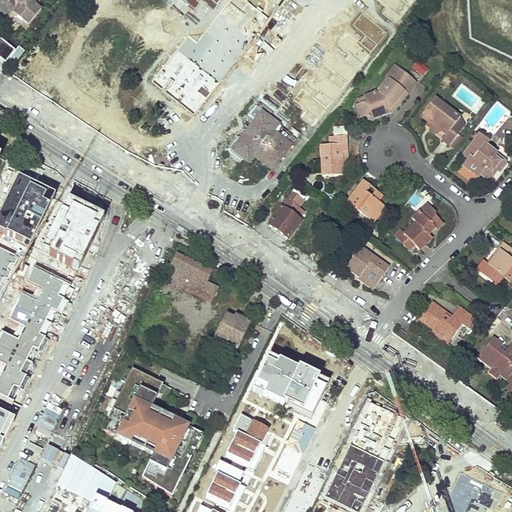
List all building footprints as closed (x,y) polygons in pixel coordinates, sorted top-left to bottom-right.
[(5,0),(7,1),(7,0),(15,0),(16,0),(21,0),(23,4),(17,5),(4,22),(14,31),(19,25),(23,20),(27,24),(40,8),(34,3),(33,0),(5,0)] [(240,0),(198,52),(189,44),(158,81),(193,110),(283,0),(240,0)] [(59,31),(69,19),(60,12),(51,23),(59,31)] [(23,20),(19,25),(23,29),(27,24),(23,20)] [(16,52),(0,38),(0,59),(6,64),(16,52)] [(85,45),(81,49),(96,64),(101,60),(85,45)] [(26,52),(20,47),(16,52),(6,64),(1,70),(7,75),(26,52)] [(106,97),(119,81),(84,55),(72,71),(106,97)] [(12,77),(36,92),(50,71),(25,56),(12,77)] [(411,70),(423,77),(428,67),(416,60),(411,70)] [(394,87),(403,76),(392,67),(383,78),(386,81),(378,91),(375,89),(372,92),(363,96),(365,101),(358,104),(355,106),(359,116),(365,115),(367,119),(383,113),(382,110),(385,106),(390,110),(403,94),(394,87)] [(403,94),(412,83),(403,76),(394,87),(403,94)] [(378,91),(386,81),(383,78),(375,89),(378,91)] [(114,101),(124,86),(119,83),(109,97),(114,101)] [(358,104),(365,101),(363,96),(356,99),(358,104)] [(450,129),(458,117),(432,98),(420,114),(423,117),(431,124),(428,127),(427,129),(434,134),(440,131),(445,134),(441,139),(449,145),(457,134),(450,129)] [(296,138),(261,111),(241,137),(233,148),(243,156),(249,160),(254,155),(272,169),(296,138)] [(431,124),(423,117),(423,124),(428,127),(431,124)] [(463,127),(458,117),(450,129),(457,134),(463,127)] [(344,127),(333,128),(334,136),(345,135),(344,127)] [(441,139),(445,134),(440,131),(434,134),(441,139)] [(486,140),(477,132),(471,141),(470,144),(468,145),(461,154),(467,158),(461,164),(476,176),(478,172),(483,177),(490,176),(492,173),(489,170),(492,167),(497,171),(502,164),(502,160),(499,160),(491,154),(494,151),(491,149),(483,143),(486,140)] [(237,135),(225,150),(240,161),(243,156),(233,148),(241,137),(237,135)] [(346,151),(345,136),(328,137),(328,145),(320,145),(322,176),(342,174),(342,163),(341,152),(346,151)] [(483,143),(491,149),(494,146),(486,140),(483,143)] [(103,219),(17,178),(0,215),(0,231),(79,268),(103,219)] [(373,221),(386,203),(380,198),(373,193),(368,189),(370,185),(363,180),(347,201),(373,221)] [(308,192),(296,185),(292,191),(303,199),(308,192)] [(380,198),(382,195),(376,189),(373,193),(380,198)] [(298,206),(303,199),(292,191),(276,214),(271,222),(269,224),(289,237),(301,220),(299,218),(293,214),(298,206)] [(425,203),(418,210),(420,213),(428,205),(425,203)] [(420,213),(418,210),(411,217),(415,221),(403,232),(405,234),(413,243),(418,248),(430,237),(427,234),(423,231),(430,223),(434,227),(435,228),(442,222),(433,214),(434,211),(428,205),(420,213)] [(299,218),(304,210),(298,206),(293,214),(299,218)] [(260,214),(271,222),(276,214),(265,207),(260,214)] [(363,231),(366,226),(359,221),(356,226),(363,231)] [(430,223),(423,231),(427,234),(434,227),(430,223)] [(403,232),(400,229),(394,235),(399,240),(405,234),(403,232)] [(413,243),(405,234),(399,240),(407,249),(413,243)] [(511,248),(502,241),(497,247),(499,249),(487,264),(483,260),(476,269),(496,285),(503,276),(509,282),(511,278),(511,248)] [(377,285),(389,267),(361,247),(346,267),(359,277),(362,273),(377,285)] [(0,289),(17,259),(0,249),(0,289)] [(177,254),(164,282),(175,286),(175,285),(211,302),(218,288),(207,282),(212,271),(177,254)] [(71,284),(33,266),(24,283),(40,291),(36,299),(23,293),(9,321),(25,329),(20,340),(3,332),(0,338),(0,366),(5,369),(0,378),(0,397),(13,403),(71,284)] [(373,289),(377,285),(362,273),(359,277),(358,278),(373,289)] [(468,329),(475,319),(458,306),(450,316),(430,301),(418,318),(434,329),(443,336),(445,333),(451,338),(461,324),(468,329)] [(228,313),(215,339),(226,344),(237,349),(249,323),(228,313)] [(447,344),(451,338),(445,333),(443,336),(434,329),(431,333),(447,344)] [(503,353),(498,349),(501,345),(492,338),(477,358),(491,370),(488,374),(495,379),(498,375),(501,371),(509,376),(511,371),(511,344),(510,344),(506,349),(503,353)] [(226,344),(215,339),(212,345),(223,350),(226,344)] [(506,349),(501,345),(498,349),(503,353),(506,349)] [(328,382),(270,354),(256,384),(267,389),(264,396),(311,418),(328,382)] [(149,464),(142,479),(167,495),(173,483),(178,485),(190,460),(186,458),(198,433),(174,421),(173,423),(150,412),(147,410),(151,403),(153,405),(163,385),(132,370),(102,431),(117,438),(119,434),(160,453),(154,466),(149,464)] [(210,374),(202,370),(198,377),(206,381),(210,374)] [(509,376),(501,371),(498,375),(506,380),(509,376)] [(505,399),(511,389),(511,383),(501,396),(505,399)] [(0,448),(14,421),(0,414),(0,448)] [(268,430),(240,417),(233,432),(236,433),(225,456),(249,468),(248,470),(253,472),(270,437),(266,435),(268,430)] [(202,435),(198,433),(186,458),(190,460),(202,435)] [(119,434),(117,438),(153,456),(149,464),(154,466),(160,453),(119,434)] [(359,511),(383,462),(350,447),(325,498),(353,511),(359,511)] [(115,484),(72,457),(60,484),(94,500),(95,498),(106,502),(115,484)] [(244,474),(219,462),(214,473),(217,475),(205,498),(229,509),(241,486),(238,484),(244,474)] [(494,511),(504,493),(461,472),(441,511),(494,511)] [(178,485),(173,483),(167,495),(172,498),(178,485)] [(126,511),(106,502),(95,498),(94,500),(88,511),(126,511)]
